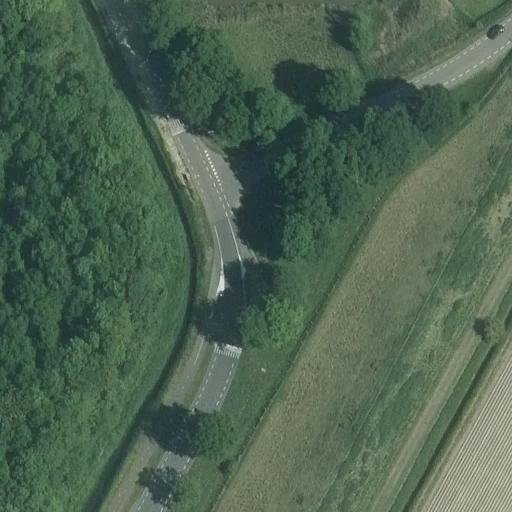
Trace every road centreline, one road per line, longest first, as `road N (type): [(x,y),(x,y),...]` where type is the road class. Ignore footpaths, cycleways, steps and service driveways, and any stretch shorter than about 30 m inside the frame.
road 1 (tertiary): [(148,511),(222,379),(234,325),(214,189)]
road 2 (tertiary): [(214,189),(451,78),(511,35)]
road 3 (track): [(511,254),(370,511)]
road 4 (tertiary): [(214,189),(118,0)]
